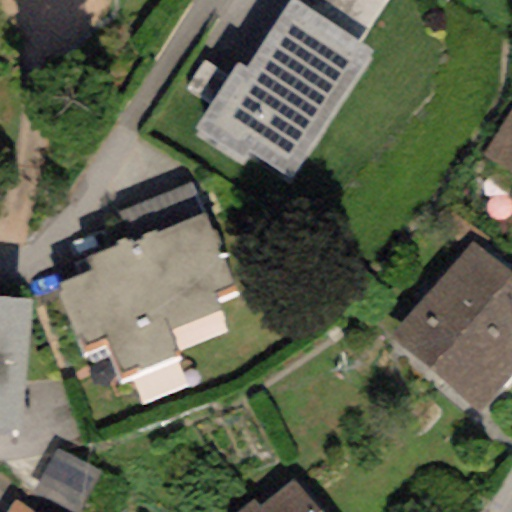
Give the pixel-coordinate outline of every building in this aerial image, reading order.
[(358,46),(291,0),(246,69),(236,63),(191,131),(243,165),(250,154),(287,179),(370,53),(358,46)] [(290,0),(291,0),(358,46),(389,0),(290,0)] [(511,108),(484,156),(511,173),(511,108)] [(87,271),(55,284),(82,354),(104,346),(117,380),(176,357),(167,333),(223,311),(216,294),(235,287),(195,184),(117,215),(127,240),(82,257),(87,271)] [(389,337),(477,414),(511,374),(511,277),(472,243),(389,337)] [(0,297),(0,436),(16,437),(32,300),(0,297)] [(79,511),(100,472),(55,449),(32,496),(64,511),(79,511)] [(316,511),(291,481),(260,506),(254,498),(236,511),(316,511)] [(28,511),(12,503),(7,511),(28,511)]
